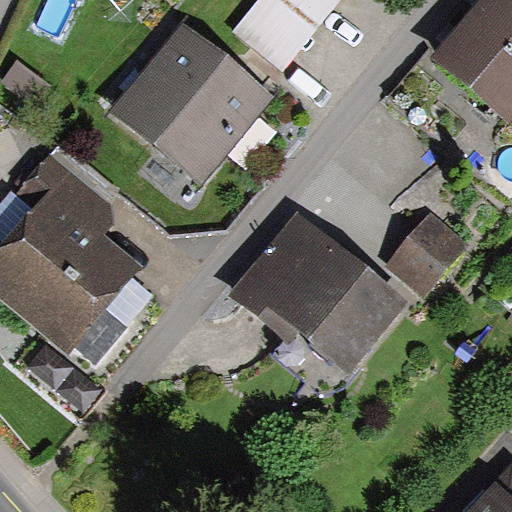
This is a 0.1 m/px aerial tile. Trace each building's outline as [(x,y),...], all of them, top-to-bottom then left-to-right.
[(261,0),(235,32),(283,72),(342,0),(261,0)] [(511,0),(479,0),(432,56),(511,122),(511,120),(511,0)] [(273,94),(182,27),(116,115),(206,183),(273,94)] [(16,62),(2,82),(36,106),(50,87),(16,62)] [(47,152),(15,192),(33,209),(0,246),(0,297),(70,358),(77,350),(98,368),(131,330),(106,308),(143,266),(105,233),(113,223),(112,203),(47,152)] [(387,266),(424,298),(470,244),(433,212),(387,266)] [(300,213),(232,294),(289,340),(299,329),(349,370),(407,301),(300,213)] [(511,511),(511,480),(504,473),(465,511),(511,511)]
